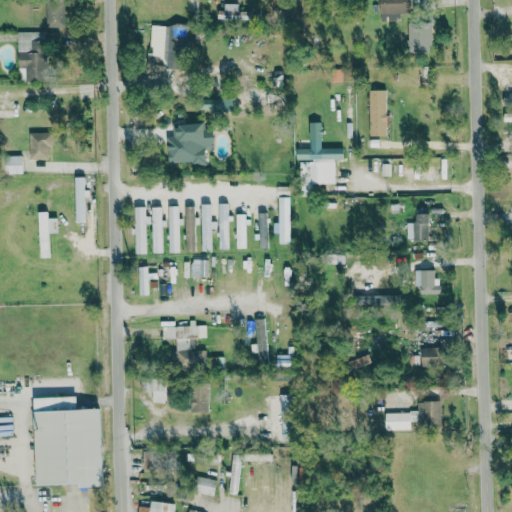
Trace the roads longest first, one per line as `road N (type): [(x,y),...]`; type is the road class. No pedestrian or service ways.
road 1 (residential): [(121,511),(107,0)]
road 2 (residential): [(484,511),(473,0)]
